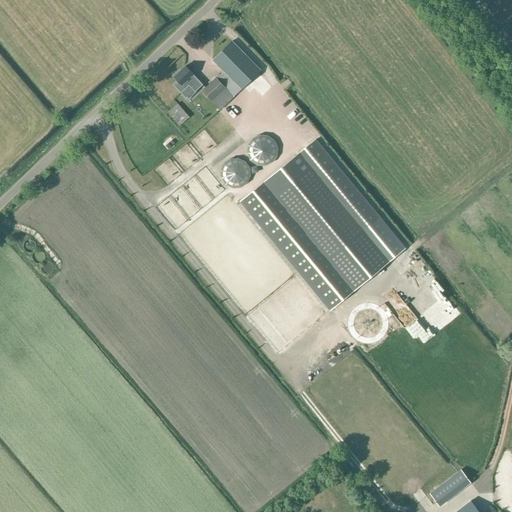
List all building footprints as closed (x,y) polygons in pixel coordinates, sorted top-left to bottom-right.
[(232,41),(213,60),(241,90),(260,70),(232,41)] [(177,81),(173,85),(181,93),(189,85),(192,89),(195,92),(203,84),(193,74),(185,66),(174,77),(177,81)] [(212,68),(200,76),(205,83),(217,74),(212,68)] [(215,77),(202,91),(203,92),(221,110),(234,97),(216,78),(215,77)] [(247,109),(234,119),(245,135),(255,128),(261,135),(270,129),(261,116),(255,120),(247,109)] [(275,131),(264,138),(271,148),(281,141),(275,131)] [(315,140),(241,202),(331,310),(405,248),(315,140)] [(228,184),(250,182),(249,154),(227,155),(228,184)] [(261,168),(271,159),(268,155),(257,164),(261,168)] [(469,481),(460,470),(459,471),(430,493),(440,506),(470,483),(469,481)] [(478,511),(470,502),(456,511),(478,511)]
